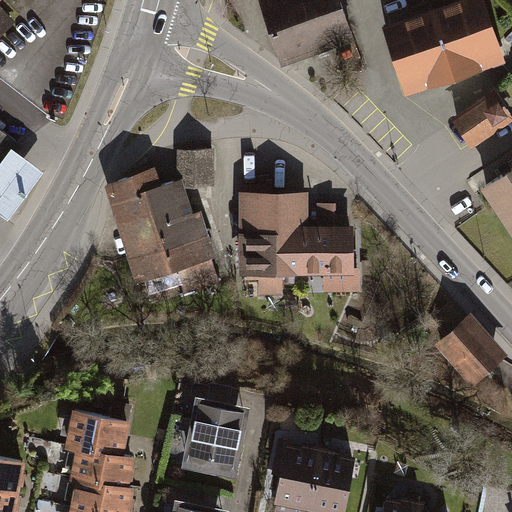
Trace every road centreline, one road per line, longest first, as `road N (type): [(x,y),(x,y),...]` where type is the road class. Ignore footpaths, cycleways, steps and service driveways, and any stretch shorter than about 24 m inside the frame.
road 1 (tertiary): [(141,39),(245,76),(318,123),(511,329)]
road 2 (secondary): [(0,306),(97,150),(141,39)]
